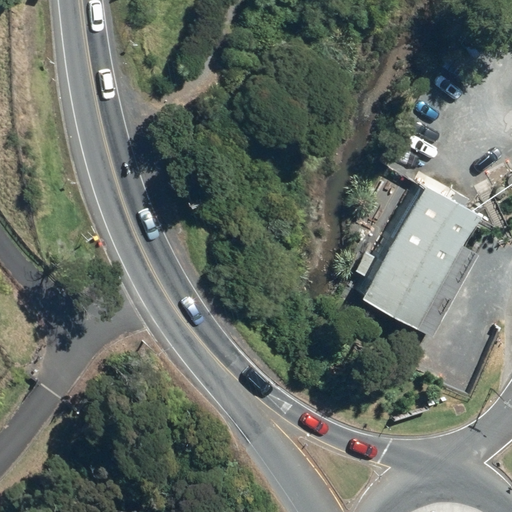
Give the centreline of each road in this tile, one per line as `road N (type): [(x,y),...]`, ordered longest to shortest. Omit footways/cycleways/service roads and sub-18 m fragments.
road 1 (secondary): [(159,287),(89,104),(77,0)]
road 2 (unclassified): [(0,457),(33,415),(75,329),(159,287)]
road 3 (secondary): [(247,397),(444,481)]
road 4 (secondary): [(247,397),(159,287)]
road 5 (secondary): [(318,511),(247,397)]
